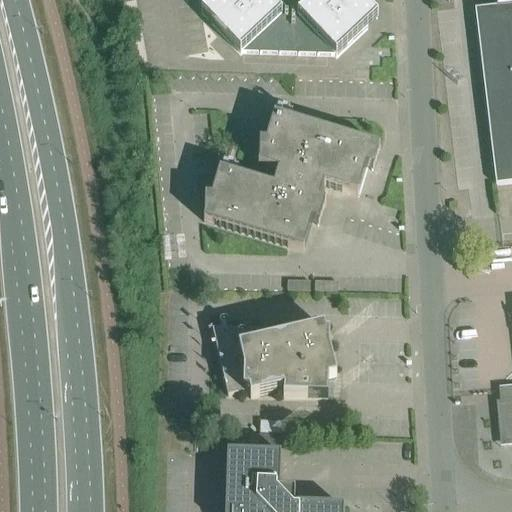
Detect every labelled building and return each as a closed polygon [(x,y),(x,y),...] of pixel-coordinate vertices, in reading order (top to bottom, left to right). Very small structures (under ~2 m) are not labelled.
[(377,20),(368,9),(359,0),(215,0),(202,13),(240,55),(336,58),(377,20)] [(475,10),(496,187),(511,185),(511,0),(496,0),(497,8),(475,10)] [(373,172),(379,153),(379,150),(274,118),(266,144),(259,144),(259,166),(258,168),(279,174),(324,188),(357,199),(366,170),(373,172)] [(318,228),(325,208),(325,205),(319,204),(324,188),(279,174),(274,190),(219,173),(211,199),(205,199),(204,221),(204,223),(303,254),(312,226),(318,228)] [(343,403),(343,381),(336,380),(329,350),(329,336),(326,335),(324,329),(303,334),(212,331),(227,398),(248,393),(249,401),(283,393),(283,400),(327,401),(343,403)] [(511,388),(499,390),(500,402),(506,401),(508,419),(503,420),(506,445),(511,444),(511,388)] [(295,508),(296,492),(295,491),(280,491),(281,457),(227,455),(225,511),(343,511),(344,509),(295,508)]
